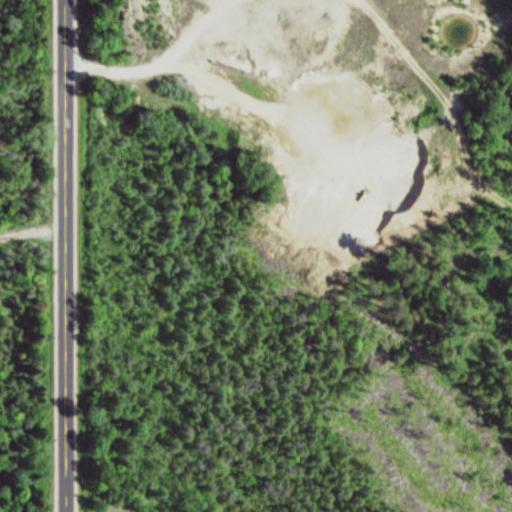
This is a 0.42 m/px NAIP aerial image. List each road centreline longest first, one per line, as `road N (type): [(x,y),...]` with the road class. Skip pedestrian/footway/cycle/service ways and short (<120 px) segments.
road 1 (track): [(511,213),(480,195),(439,99),(347,0),(203,12),(141,71),(59,69)]
road 2 (secondary): [(58,511),(59,0)]
